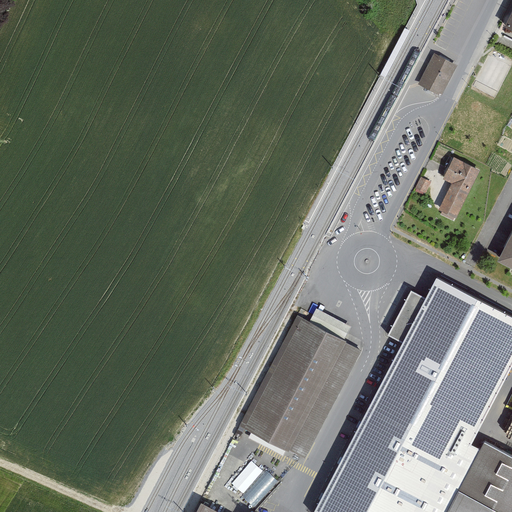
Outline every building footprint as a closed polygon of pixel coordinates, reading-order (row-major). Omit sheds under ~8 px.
[(419,82),(418,84),(441,96),(457,65),(456,64),(454,63),(450,62),(434,53),(420,80),(419,82)] [(458,220),(483,171),(460,159),(448,181),(455,184),(441,211),(458,220)] [(426,192),(432,180),(422,176),(417,187),(426,192)] [(511,230),(498,257),(511,264),(511,230)] [(511,360),(511,312),(435,273),(428,287),(312,511),(313,511),(511,511),(511,451),(484,437),(480,445),(471,440),(511,360)] [(298,318),(241,426),(305,460),(362,352),(298,318)] [(254,458),(231,482),(256,505),(278,480),(254,458)] [(229,511),(203,498),(195,511),(229,511)]
